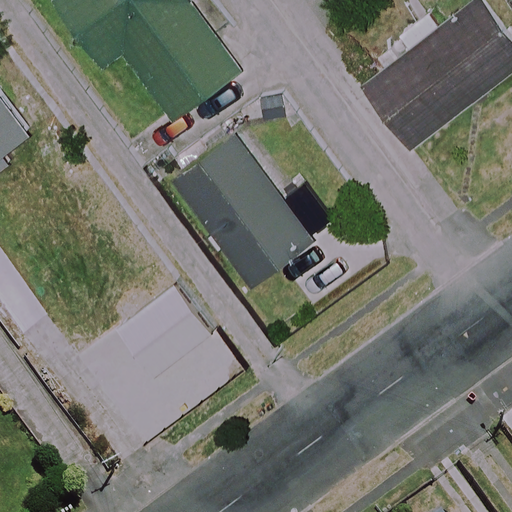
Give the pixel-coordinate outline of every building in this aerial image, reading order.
[(240,67),(189,0),(57,0),(104,62),(123,48),(175,116),(240,67)] [(400,30),(413,47),(364,84),(411,146),(511,69),(511,39),(482,0),(453,0),(461,10),(443,24),(431,7),(400,30)] [(320,234),(245,124),(173,174),(248,284),(320,234)] [(103,229),(90,239),(61,200),(55,204),(41,186),(0,215),(0,266),(1,266),(28,302),(4,319),(17,338),(42,320),(59,343),(87,323),(93,330),(122,310),(116,302),(142,283),(103,229)] [(214,330),(176,282),(120,325),(158,373),(214,330)]
